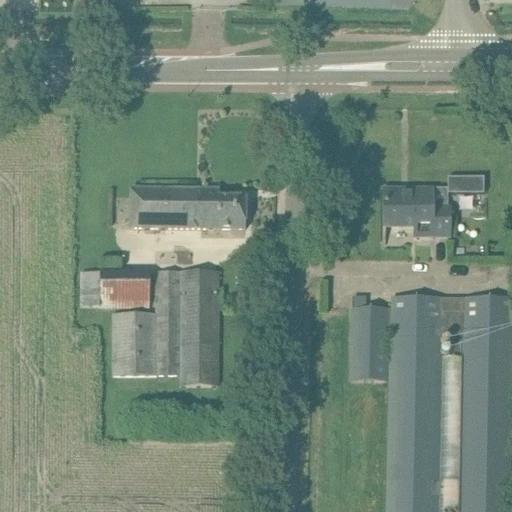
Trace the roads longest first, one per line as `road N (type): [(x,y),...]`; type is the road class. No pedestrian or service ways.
road 1 (unclassified): [(288,511),(301,70)]
road 2 (tertiary): [(301,70),(0,70)]
road 3 (tertiary): [(457,72),(301,70)]
